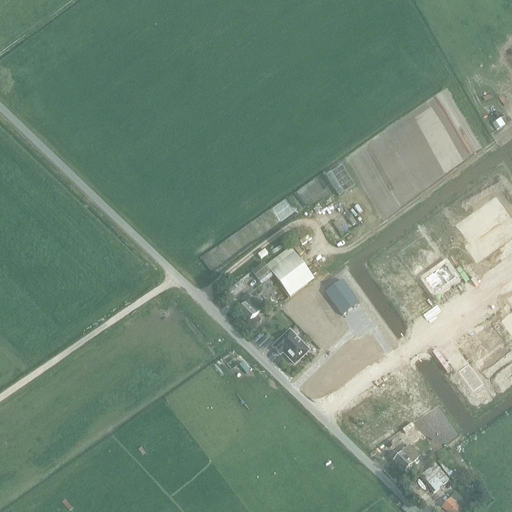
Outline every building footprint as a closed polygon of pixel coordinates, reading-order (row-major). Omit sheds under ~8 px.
[(496,200),(460,226),(467,235),(503,210),(496,200)] [(342,234),(357,222),(349,212),(334,223),(342,234)] [(511,222),(509,217),(469,247),(478,260),(511,234),(511,222)] [(266,266),(271,273),(290,298),(314,280),(295,255),(290,249),(266,266)] [(388,260),(380,265),(394,284),(402,279),(388,260)] [(252,273),(259,281),(270,273),(263,265),(252,273)] [(446,266),(425,281),(435,296),(456,281),(446,266)] [(342,282),(325,294),(342,317),(359,305),(342,282)] [(408,284),(398,290),(410,307),(419,300),(408,284)] [(262,310),(246,294),(239,302),(244,306),(237,313),(249,324),(262,310)] [(511,315),(503,322),(511,333),(511,332),(511,315)] [(473,338),(466,342),(473,351),(467,355),(479,370),(490,362),(484,353),(496,345),(486,331),(491,327),(491,326),(474,339),(473,338)] [(309,352),(290,332),(273,348),(272,348),(280,356),(283,353),(295,365),(309,352)] [(468,365),(458,373),(473,392),(483,385),(468,365)] [(380,406),(358,422),(368,437),(381,427),(386,433),(397,425),(392,418),(390,420),(380,406)] [(413,422),(401,431),(411,444),(422,435),(413,422)] [(408,447),(393,462),(405,473),(419,458),(408,447)] [(454,450),(443,458),(455,473),(461,482),(471,474),(454,450)] [(443,458),(437,463),(449,478),(455,473),(443,458)] [(433,463),(417,476),(425,486),(441,472),(433,463)] [(441,472),(425,486),(433,495),(449,482),(441,472)] [(456,494),(441,509),(444,511),(463,511),(469,507),(456,494)]
